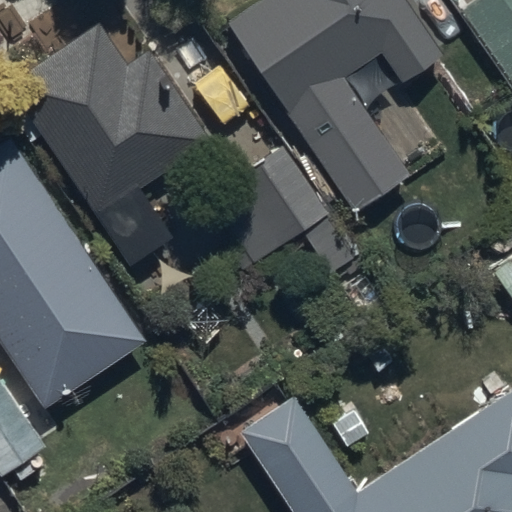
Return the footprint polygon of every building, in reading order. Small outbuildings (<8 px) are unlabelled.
[(264,0),(227,25),(354,212),(410,175),(344,77),(381,53),(402,85),(444,57),(405,0),(264,0)] [(511,0),(465,0),(511,72),(511,0)] [(11,72),(31,103),(133,258),(176,230),(143,179),(212,134),(151,40),(129,55),(102,13),(11,72)] [(202,17),(171,37),(199,79),(230,59),(202,17)] [(146,331),(9,131),(0,137),(0,332),(46,400),(146,331)] [(360,257),(284,146),(208,197),(254,265),(303,232),(333,276),(360,257)] [(0,467),(3,472),(48,441),(0,370),(0,467)] [(296,383),(240,420),(296,507),(287,511),(511,511),(511,379),(357,479),(296,383)]
